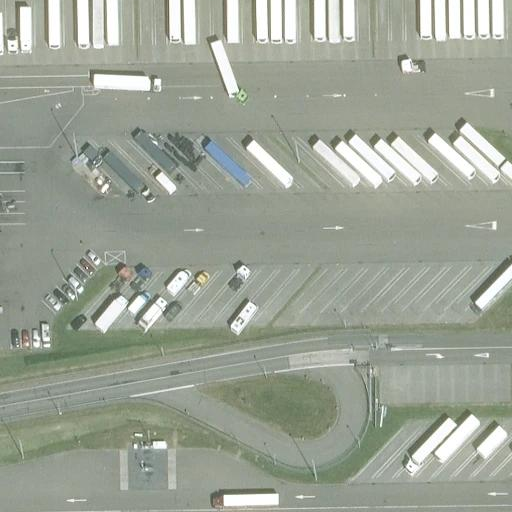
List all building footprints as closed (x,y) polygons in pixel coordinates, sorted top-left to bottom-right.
[(372,131),(389,150),(397,143),(380,124),(372,131)] [(511,170),(511,153),(484,128),(475,139),(460,125),(450,135),(442,128),(432,139),(424,132),(415,141),(456,178),(465,167),(474,175),(483,164),(491,171),(500,160),(511,170)] [(327,149),(333,142),(319,128),(312,134),(327,149)] [(215,129),(206,137),(245,178),(254,170),(215,129)] [(59,136),(50,144),(91,194),(100,186),(59,136)] [(401,149),(393,155),(414,177),(421,170),(401,149)] [(409,308),(451,262),(443,254),(400,300),(409,308)] [(487,308),(511,281),(511,262),(478,300),(487,308)] [(140,308),(146,314),(172,287),(156,272),(119,310),(129,320),(140,308)] [(456,336),(456,325),(400,325),(400,336),(456,336)]
